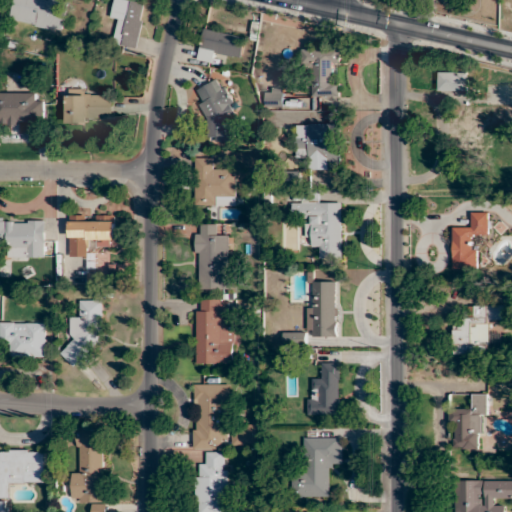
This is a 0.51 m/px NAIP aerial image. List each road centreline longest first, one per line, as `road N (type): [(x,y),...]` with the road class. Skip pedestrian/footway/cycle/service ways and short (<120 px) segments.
road 1 (residential): [(150,511),(150,173),(179,0)]
road 2 (residential): [(395,511),(397,26)]
road 3 (secondary): [(511,52),(344,14)]
road 4 (residential): [(150,407),(0,405)]
road 5 (residential): [(150,173),(0,172)]
